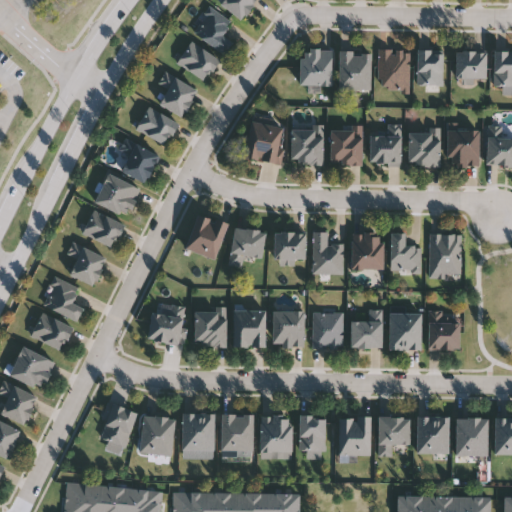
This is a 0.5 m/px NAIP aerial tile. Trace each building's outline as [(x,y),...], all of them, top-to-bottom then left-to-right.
[(257,0),(241,20),(221,2),(222,0),(257,0)] [(224,55),(193,31),(212,6),(233,23),(223,35),(233,43),(224,55)] [(178,62),(192,40),(220,59),(205,81),(178,62)] [(301,85),(301,49),(332,49),(332,85),(301,85)] [(379,89),(379,49),(410,49),(410,89),(379,89)] [(444,85),(418,85),(418,49),(444,49),(444,85)] [(371,89),(340,89),(340,51),(371,51),(371,89)] [(456,78),(456,51),(487,51),(487,78),(456,78)] [(511,86),(494,86),(494,51),(511,51),(511,86)] [(160,104),(169,88),(160,83),(167,71),(198,90),(182,117),(160,104)] [(137,128),(150,106),(178,123),(165,145),(137,128)] [(279,164),(246,157),(252,121),(286,128),(279,164)] [(370,165),(371,133),(388,133),(388,124),(402,124),(401,165),(370,165)] [(323,164),(292,164),(292,126),(323,126),(323,164)] [(511,165),(487,165),(488,126),(504,126),(503,137),(511,137),(511,165)] [(363,165),(331,164),(331,127),(363,127),(363,165)] [(448,165),(448,129),(480,130),(479,165),(448,165)] [(441,166),(409,166),(409,130),(441,130),(441,166)] [(122,170),(130,154),(120,149),(127,137),(160,155),(145,183),(122,170)] [(129,217),(96,201),(109,173),(142,188),(129,217)] [(125,224),(112,247),(83,231),(96,209),(125,224)] [(187,249),(198,213),(228,223),(216,259),(187,249)] [(230,264),(235,227),(266,231),(262,258),(244,255),(243,266),(230,264)] [(306,232),(306,258),(275,258),(275,232),(306,232)] [(329,232),(329,243),(344,243),(344,273),(314,273),(314,232),(329,232)] [(391,270),(391,232),(406,232),(406,245),(422,245),(422,270),(391,270)] [(384,268),(352,268),(352,233),(384,233),(384,268)] [(430,278),(430,234),(461,234),(461,278),(430,278)] [(95,285),(70,274),(78,257),(69,253),(74,242),(107,257),(95,285)] [(74,302),(84,307),(78,320),(44,305),(57,276),(80,287),(74,302)] [(189,307),(183,344),(149,339),(153,309),(171,311),(172,304),(189,307)] [(227,345),(195,345),(195,307),(227,307),(227,345)] [(266,309),(266,346),(235,346),(235,309),(266,309)] [(383,347),(352,347),(352,321),(369,321),(369,309),(383,309),(383,347)] [(73,327),(61,350),(31,335),(43,311),(73,327)] [(305,311),(305,345),(274,345),(274,311),(305,311)] [(344,311),(344,347),(313,347),(313,311),(344,311)] [(460,349),(428,349),(428,311),(460,311),(460,349)] [(422,349),(390,349),(390,312),(422,312),(422,349)] [(10,374),(24,346),(57,362),(42,390),(10,374)] [(38,395),(26,424),(1,414),(8,397),(0,393),(0,390),(4,381),(38,395)] [(100,437),(112,402),(138,412),(126,446),(100,437)] [(214,449),(183,449),(183,412),(214,412),(214,449)] [(140,451),(145,414),(176,418),(171,455),(140,451)] [(254,450),(222,450),(222,414),(254,414),(254,450)] [(293,451),(261,451),(261,415),(293,415),(293,451)] [(300,415),(326,415),(326,450),(300,450),(300,415)] [(371,416),(371,454),(340,454),(340,416),(371,416)] [(409,416),(409,445),(392,445),(392,455),(379,455),(379,416),(409,416)] [(417,453),(417,416),(449,416),(449,453),(417,453)] [(511,417),(511,454),(495,454),(495,417),(511,417)] [(488,455),(456,455),(456,418),(488,418),(488,455)] [(0,420),(21,430),(9,459),(0,455),(0,420)] [(64,511),(68,482),(163,490),(160,511),(64,511)] [(190,511),(171,511),(171,491),(190,492),(190,511)] [(190,511),(190,492),(207,492),(206,511),(190,511)] [(222,511),(206,511),(207,492),(222,492),(222,511)] [(236,511),(222,511),(222,492),(236,492),(236,511)] [(252,511),(236,511),(236,492),(252,492),(252,511)] [(252,511),(252,492),(267,492),(266,511),(252,511)] [(280,511),(266,511),(267,492),(281,493),(280,511)] [(280,511),(281,493),(298,493),(298,511),(280,511)] [(492,496),(491,511),(398,511),(398,495),(492,496)]
